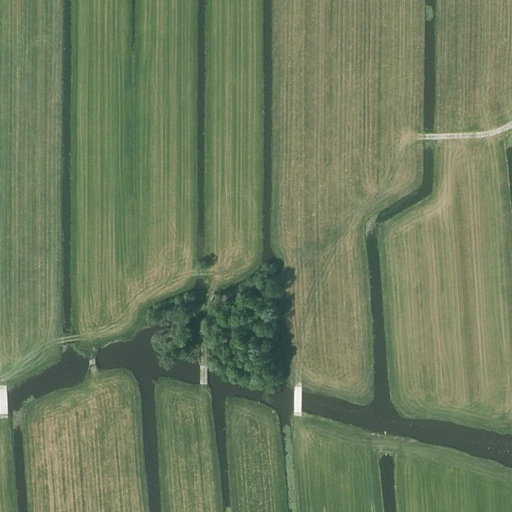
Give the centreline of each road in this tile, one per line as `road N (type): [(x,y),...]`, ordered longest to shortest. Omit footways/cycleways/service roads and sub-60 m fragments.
road 1 (track): [(296,412),(291,313),(298,278),(369,208),(411,139),(511,127)]
road 2 (track): [(206,411),(202,318),(217,271),(187,272),(110,324),(56,342),(0,379)]
